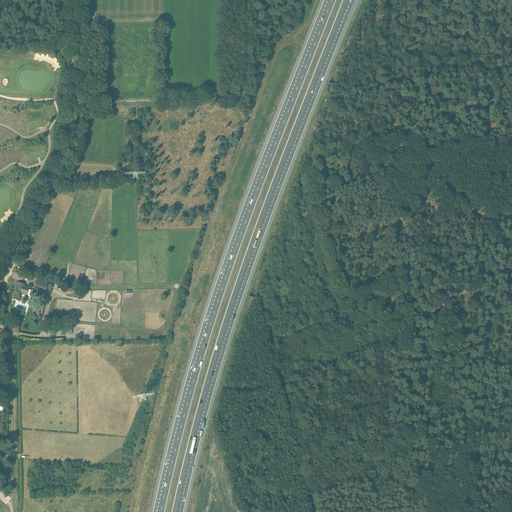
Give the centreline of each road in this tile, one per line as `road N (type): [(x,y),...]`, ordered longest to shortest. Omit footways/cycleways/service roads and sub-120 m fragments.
road 1 (motorway): [(332,0),(212,318),(160,511)]
road 2 (motorway): [(175,511),(227,319),(346,1)]
road 3 (unclassified): [(0,272),(62,150),(77,0)]
road 4 (track): [(3,265),(10,501)]
road 5 (track): [(267,342),(311,511)]
